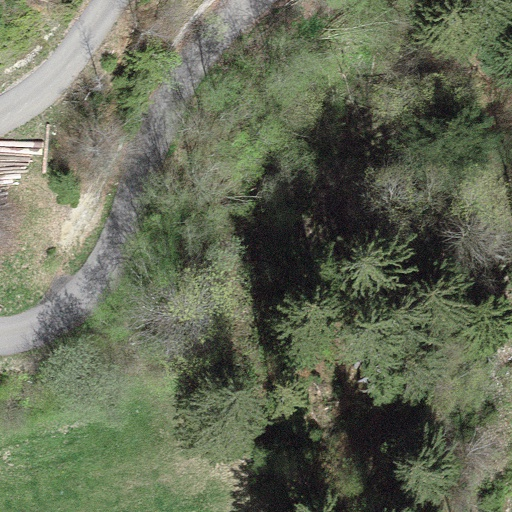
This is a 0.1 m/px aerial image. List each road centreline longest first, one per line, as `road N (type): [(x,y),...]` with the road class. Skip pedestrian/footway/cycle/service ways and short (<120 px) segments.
road 1 (track): [(272,0),(197,70),(107,257),(79,295),(53,318),(0,334)]
road 2 (track): [(115,0),(71,58),(0,113)]
